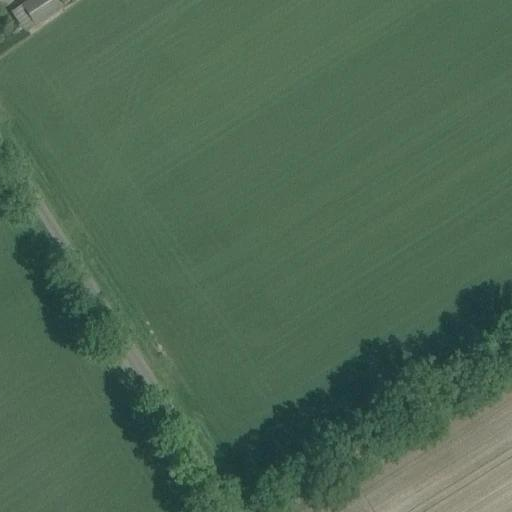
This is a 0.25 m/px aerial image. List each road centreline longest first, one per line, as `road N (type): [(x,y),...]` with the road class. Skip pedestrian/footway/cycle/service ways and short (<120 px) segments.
road 1 (unclassified): [(231,511),(0,145)]
road 2 (track): [(511,383),(308,511)]
